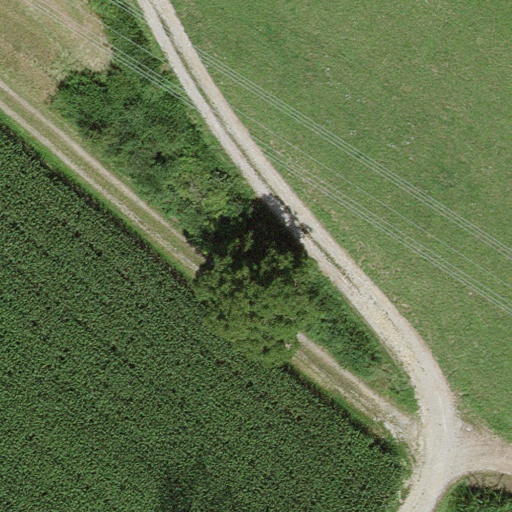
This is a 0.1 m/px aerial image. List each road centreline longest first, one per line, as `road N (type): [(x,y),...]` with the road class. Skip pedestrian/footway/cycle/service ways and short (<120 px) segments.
road 1 (track): [(0,112),(295,358),(446,449)]
road 2 (track): [(446,449),(432,401),(394,329),(221,123),(151,0)]
